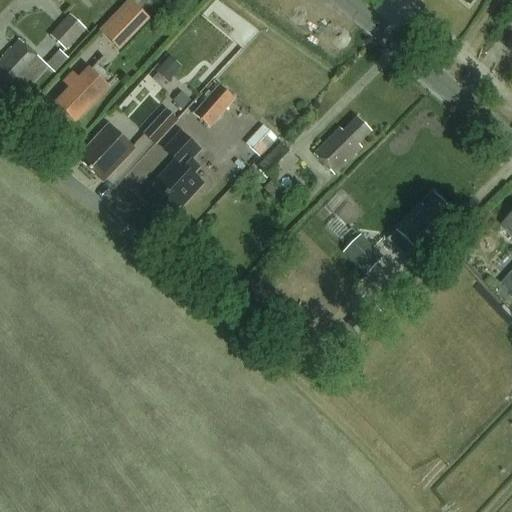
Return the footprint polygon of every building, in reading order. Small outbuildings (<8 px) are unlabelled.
[(150,22),(129,2),(98,33),(119,54),(150,22)] [(85,32),(69,17),(50,38),(66,53),(85,32)] [(0,95),(11,105),(45,67),(16,40),(0,57),(0,95)] [(58,49),(45,65),(55,74),(69,58),(58,49)] [(167,84),(170,81),(181,69),(170,59),(159,70),(155,74),(167,84)] [(88,75),(79,84),(74,79),(65,87),(71,93),(58,106),(74,122),(104,91),(88,75)] [(207,130),(231,104),(232,103),(218,90),(193,117),(207,130)] [(178,92),(172,103),(184,110),(190,99),(178,92)] [(177,121),(165,110),(142,134),(154,145),(177,121)] [(359,146),(371,134),(357,120),(342,134),(339,131),(314,157),(334,177),(362,149),(359,146)] [(103,185),(135,153),(109,127),(86,150),(82,146),(73,155),(103,185)] [(259,157),(274,140),(264,131),(248,148),(259,157)] [(181,211),(204,186),(194,177),(200,170),(192,163),(201,153),(180,133),(163,152),(173,162),(153,184),(154,186),(143,198),(169,222),(180,210),(181,211)] [(276,186),(298,163),(281,146),(259,169),(276,186)] [(433,227),(448,212),(435,199),(423,210),(420,208),(387,242),(405,260),(435,230),(433,227)] [(511,214),(500,227),(511,237),(511,214)] [(360,237),(348,249),(342,255),(365,278),(383,260),(360,237)] [(511,269),(500,284),(511,295),(511,269)] [(380,314),(368,302),(345,325),(357,337),(380,314)]
